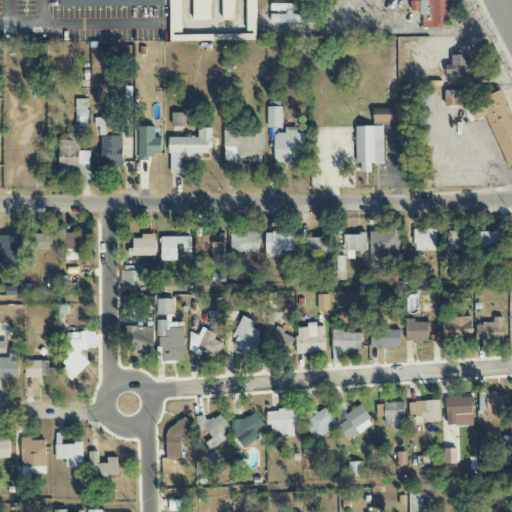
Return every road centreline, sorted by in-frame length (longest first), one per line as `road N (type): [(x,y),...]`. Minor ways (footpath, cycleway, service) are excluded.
road 1 (residential): [(0,206),(511,203)]
road 2 (residential): [(149,394),(511,368)]
road 3 (residential): [(109,206),(114,388)]
road 4 (residential): [(108,416),(121,428),(140,427),(150,415),(149,394),(135,383),(119,385),(107,398),(108,416)]
